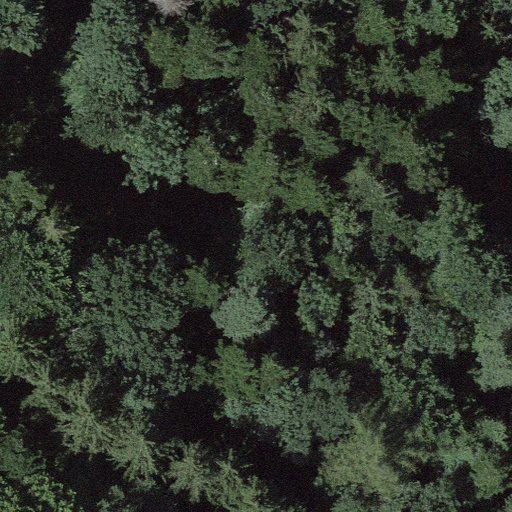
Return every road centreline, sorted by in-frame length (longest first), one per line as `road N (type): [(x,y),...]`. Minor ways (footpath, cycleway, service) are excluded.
road 1 (track): [(345,511),(129,400),(0,302)]
road 2 (track): [(0,145),(94,0)]
